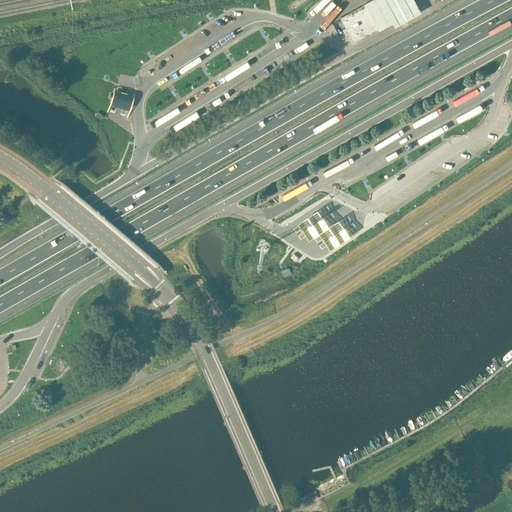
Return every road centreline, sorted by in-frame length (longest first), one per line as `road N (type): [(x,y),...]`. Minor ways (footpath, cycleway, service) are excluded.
road 1 (motorway): [(0,303),(511,14)]
road 2 (motorway): [(493,0),(0,276)]
road 3 (tertiary): [(202,348),(159,286),(59,201)]
road 4 (tertiary): [(202,348),(275,511)]
road 5 (motorway): [(131,176),(0,252)]
